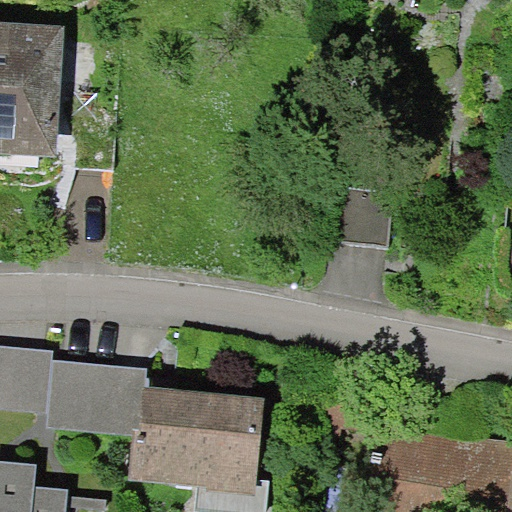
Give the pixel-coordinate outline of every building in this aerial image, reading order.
[(48,43),(0,40),(0,135),(43,138),(48,43)] [(330,190),(324,246),(384,252),(390,196),(330,190)] [(0,413),(49,418),(54,365),(55,356),(0,350),(0,413)] [(256,411),(142,401),(144,374),(54,365),(49,418),(48,432),(132,439),(128,478),(249,489),(256,411)] [(336,425),(369,430),(374,397),(289,385),(285,418),(311,422),(309,441),(334,444),(336,425)] [(511,511),(511,450),(379,432),(368,506),(410,511),(511,511)] [(37,511),(39,492),(41,472),(0,468),(0,511),(37,511)] [(68,511),(70,495),(39,492),(37,511),(68,511)]
